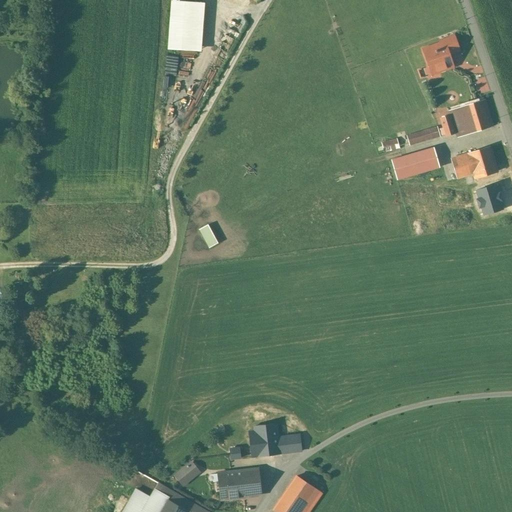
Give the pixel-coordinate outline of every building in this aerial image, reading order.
[(180,0),(168,0),(167,49),(200,51),(202,1),(180,0)] [(453,36),(440,41),(439,41),(439,42),(440,42),(440,43),(423,49),(422,49),(422,50),(423,50),(429,67),(430,67),(434,65),(437,72),(438,72),(452,67),(453,67),(453,66),(452,66),(450,59),(449,55),(448,55),(448,54),(458,51),(459,51),(459,50),(454,37),(454,36),(453,36)] [(484,100),(461,107),(470,134),(492,127),(484,100)] [(461,107),(449,111),(456,133),(457,138),(470,134),(461,107)] [(452,120),(441,123),(446,136),(456,133),(452,120)] [(440,137),(437,127),(406,136),(409,145),(440,137)] [(397,139),(381,143),(384,153),(400,148),(397,139)] [(490,146),(451,159),(457,179),(474,173),(480,194),(502,187),(490,146)] [(434,147),(391,160),(397,180),(440,168),(434,147)] [(207,224),(198,229),(209,248),(218,243),(207,224)] [(278,425),(254,427),(254,432),(257,456),(281,453),(279,438),(278,425)] [(254,432),(228,435),(231,459),(257,456),(254,432)] [(299,436),(279,438),(281,453),(301,451),(299,436)] [(191,463),(175,476),(182,485),(198,471),(191,463)] [(258,469),(217,473),(220,500),(261,495),(258,469)] [(297,476),(274,510),(275,511),(307,511),(321,493),(315,489),(297,476)] [(150,498),(141,511),(160,511),(168,500),(189,511),(193,503),(158,483),(150,498)] [(141,511),(150,498),(136,490),(122,511),(141,511)] [(168,500),(160,511),(188,511),(189,511),(168,500)] [(208,511),(193,503),(189,511),(188,511),(208,511)]
